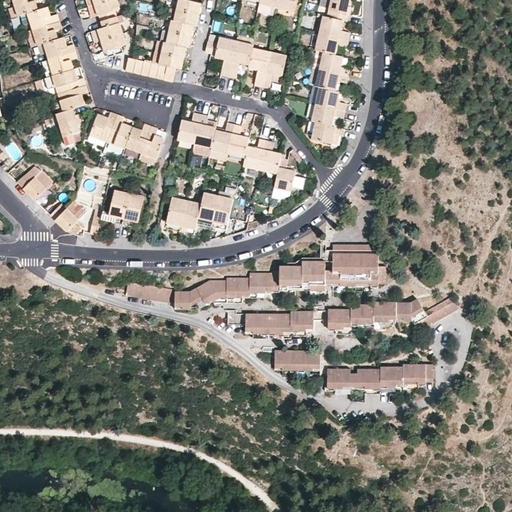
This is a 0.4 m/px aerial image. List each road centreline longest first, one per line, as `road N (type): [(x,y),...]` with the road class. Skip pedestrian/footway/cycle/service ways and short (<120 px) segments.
road 1 (residential): [(34,253),(120,257),(240,248),(286,230),(337,189)]
road 2 (residential): [(241,346),(280,379),(344,407),(396,410),(439,392)]
road 3 (residential): [(337,189),(374,118),(381,0)]
road 4 (residential): [(181,88),(273,108),(337,189)]
road 5 (residential): [(197,320),(210,307),(383,296)]
road 6 (residential): [(34,253),(37,270),(91,294),(197,320)]
road 7 (residential): [(64,0),(87,65),(181,88)]
road 8 (residential): [(439,392),(457,375),(467,340),(464,321),(441,330),(441,364)]
